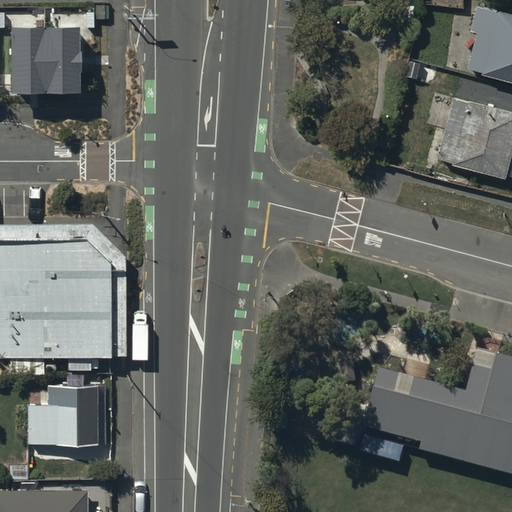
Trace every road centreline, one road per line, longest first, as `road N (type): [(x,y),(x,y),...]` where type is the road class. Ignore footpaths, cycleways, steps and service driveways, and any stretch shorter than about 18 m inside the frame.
road 1 (secondary): [(205,176),(189,511)]
road 2 (unclassified): [(511,265),(271,203),(205,176)]
road 3 (unclassified): [(205,176),(137,161),(0,162)]
road 4 (secondary): [(247,0),(205,176)]
road 5 (secondary): [(205,176),(174,0)]
